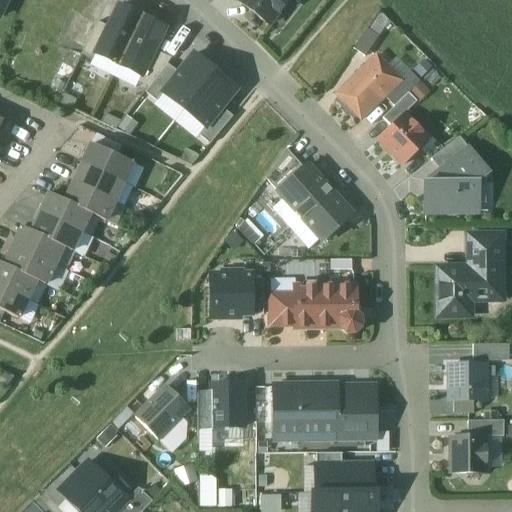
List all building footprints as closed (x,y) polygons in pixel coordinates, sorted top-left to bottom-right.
[(241,0),(239,3),(268,26),(288,0),(241,0)] [(107,27),(94,54),(95,55),(118,66),(141,18),(118,6),(107,27)] [(165,29),(141,18),(118,66),(140,77),(141,77),(154,51),(165,29)] [(97,22),(81,55),(93,60),(95,55),(94,54),(107,27),(97,22)] [(366,30),(353,50),(364,58),(378,38),(366,30)] [(171,59),(154,51),(141,77),(140,77),(137,83),(148,88),(167,65),(171,59)] [(214,73),(193,55),(178,74),(162,93),(163,94),(184,111),(214,73)] [(375,57),(336,95),(361,121),(384,98),(400,82),(375,57)] [(178,74),(167,65),(148,88),(145,93),(156,102),(163,94),(162,93),(178,74)] [(214,73),(184,111),(204,128),(205,129),(221,109),(236,90),(214,73)] [(400,82),(384,98),(394,108),(408,94),(420,83),(410,73),(400,82)] [(66,82),(61,102),(77,106),(82,86),(66,82)] [(394,108),(382,119),(391,128),(403,115),(416,103),(408,94),(394,108)] [(221,109),(205,129),(204,128),(198,136),(209,145),(232,118),(221,109)] [(428,141),(403,115),(391,128),(378,140),(403,166),(428,141)] [(121,148),(96,136),(91,146),(116,157),(121,148)] [(429,160),(437,169),(466,145),(459,136),(429,160)] [(486,169),(466,145),(437,169),(431,174),(435,179),(473,179),(486,169)] [(91,146),(82,165),(123,185),(132,165),(116,157),(91,146)] [(286,150),(265,180),(277,193),(303,169),(286,150)] [(123,185),(82,165),(73,184),(114,203),(123,185)] [(333,196),(307,166),(303,169),(277,193),(286,203),(283,206),(291,215),(294,212),(304,223),(333,196)] [(435,179),(419,179),(419,215),(477,215),(477,179),(473,179),(435,179)] [(114,203),(73,184),(64,203),(89,215),(105,222),(114,203)] [(64,203),(48,195),(39,214),(80,234),(89,215),(64,203)] [(333,196),(304,223),(321,242),(351,215),(333,196)] [(80,234),(39,214),(31,233),(62,248),(71,253),(80,234)] [(31,233),(22,229),(13,248),(53,267),(62,248),(31,233)] [(500,300),(500,238),(469,238),(469,270),(437,270),(438,317),(468,316),(468,300),(500,300)] [(53,267),(13,248),(4,266),(35,282),(44,286),(53,267)] [(4,266),(0,264),(0,288),(26,301),(35,282),(4,266)] [(250,274),(208,273),(208,318),(249,318),(249,314),(250,277),(250,274)] [(263,277),(250,277),(249,314),(263,314),(263,277)] [(353,288),(321,289),(317,283),(303,283),(300,289),(295,289),(295,296),(295,327),(295,329),(339,328),(345,334),(354,334),(360,328),(360,320),(354,314),(353,288)] [(26,301),(0,288),(0,311),(4,313),(17,320),(26,301)] [(295,327),(295,296),(270,296),(270,327),(295,327)] [(190,330),(175,330),(175,342),(190,342),(190,330)] [(508,359),(508,345),(472,346),(472,360),(508,359)] [(485,402),(484,366),(448,367),(449,402),(485,402)] [(336,385),(272,386),(272,443),(337,442),(336,387),(336,385)] [(243,428),(242,386),(211,386),(211,393),(211,429),(243,428)] [(166,387),(135,419),(157,441),(188,410),(166,387)] [(375,442),(375,387),(336,387),(337,442),(375,442)] [(211,429),(211,393),(197,393),(197,429),(211,429)] [(503,437),(503,422),(467,422),(467,438),(485,438),(503,437)] [(467,438),(458,438),(449,438),(449,475),(467,475),(468,475),(471,478),(478,478),(481,475),(485,474),(485,438),(467,438)] [(341,454),(317,454),(317,467),(342,467),(341,454)] [(126,501),(87,463),(59,492),(79,511),(116,511),(126,502),(126,501)] [(191,464),(175,469),(180,485),(196,480),(191,464)] [(317,467),(310,468),(311,494),(372,494),(372,467),(342,467),(317,467)] [(198,474),(198,506),(215,507),(216,474),(198,474)] [(217,506),(232,506),(232,488),(217,488),(217,506)] [(142,511),(152,503),(138,489),(126,501),(126,502),(116,511),(142,511)] [(279,511),(279,494),(259,495),(259,511),(279,511)] [(372,494),(311,494),(311,511),(376,511),(376,494),(372,494)]
